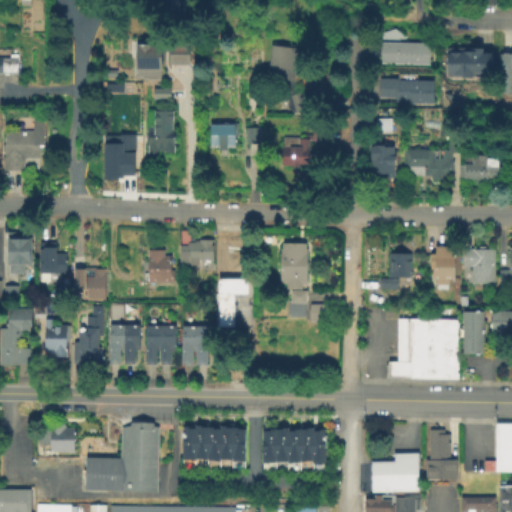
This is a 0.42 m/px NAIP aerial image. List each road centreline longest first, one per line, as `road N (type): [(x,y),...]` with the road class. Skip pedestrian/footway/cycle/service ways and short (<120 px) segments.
road 1 (tertiary): [(351,397),(33,391)]
road 2 (residential): [(201,211),(511,215)]
road 3 (residential): [(352,214),(349,511)]
road 4 (residential): [(355,43),(352,214)]
road 5 (tertiary): [(511,400),(351,397)]
